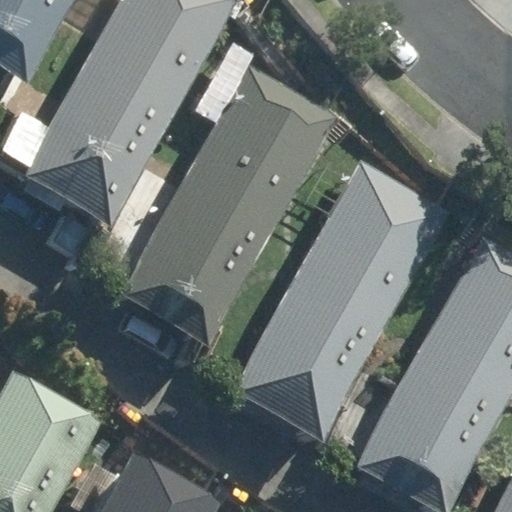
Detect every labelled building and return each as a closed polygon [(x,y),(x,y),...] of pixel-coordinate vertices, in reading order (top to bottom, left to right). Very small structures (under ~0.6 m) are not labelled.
[(0,0),(0,75),(23,89),(73,0),(0,0)] [(239,2),(236,0),(117,0),(12,178),(103,232),(239,2)] [(108,306),(116,311),(104,331),(154,360),(166,340),(199,359),(336,124),(245,71),(108,306)] [(453,218),(358,164),(221,400),(316,455),(453,218)] [(437,511),(511,385),(511,256),(482,239),(349,467),(425,511),(437,511)] [(46,511),(89,436),(0,385),(0,511),(46,511)] [(208,511),(128,463),(97,511),(208,511)] [(511,511),(511,475),(490,511),(511,511)]
